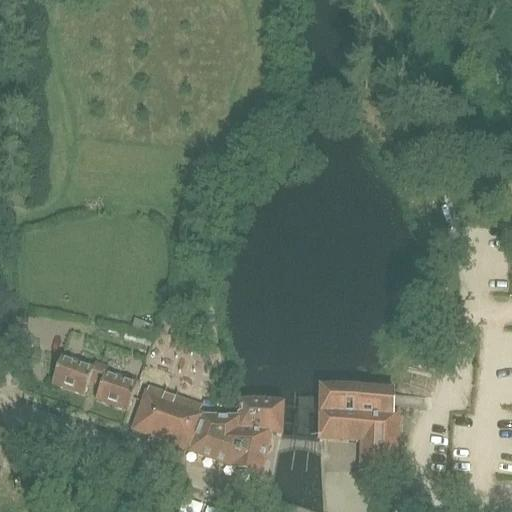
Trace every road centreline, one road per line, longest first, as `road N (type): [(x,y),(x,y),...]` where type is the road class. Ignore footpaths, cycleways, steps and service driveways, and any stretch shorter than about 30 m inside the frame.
road 1 (unclassified): [(290,511),(0,403)]
road 2 (track): [(0,403),(9,373),(0,213)]
